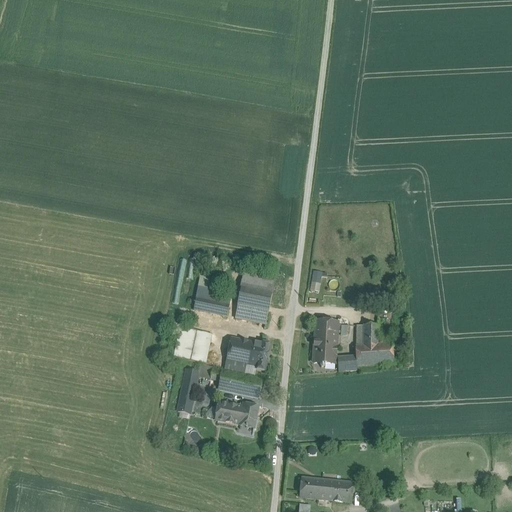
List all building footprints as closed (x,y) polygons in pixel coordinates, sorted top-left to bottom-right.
[(276,275),(245,269),(241,288),(272,294),(276,275)] [(322,292),(324,272),(313,272),(311,291),(322,292)] [(272,294),(241,288),(237,307),(268,314),(272,294)] [(231,296),(198,290),(194,311),(227,317),(231,296)] [(268,314),(237,307),(235,319),(266,325),(268,314)] [(337,323),(316,321),(315,339),(336,341),(337,323)] [(378,327),(364,327),(363,347),(378,346),(378,332),(378,327)] [(212,335),(180,328),(173,358),(206,365),(212,335)] [(252,343),(231,339),(226,362),(246,366),(247,367),(252,343)] [(336,341),(315,339),(313,364),(320,364),(320,367),(321,368),(323,369),(324,367),(325,365),(335,365),(336,341)] [(261,345),(252,343),(247,367),(256,368),(256,370),(265,372),(271,345),(261,343),(261,345)] [(363,347),(356,347),(356,357),(357,368),(358,368),(394,365),(393,351),(392,344),(378,346),(363,347)] [(404,350),(393,351),(394,365),(405,364),(404,350)] [(356,357),(344,358),(344,373),(358,372),(358,368),(357,368),(356,357)] [(246,366),(226,362),(224,371),(245,375),(246,366)] [(212,371),(206,370),(204,379),(210,381),(212,371)] [(198,374),(187,371),(178,413),(190,415),(198,374)] [(222,373),(212,371),(210,381),(220,383),(222,373)] [(263,382),(222,373),(220,383),(218,390),(259,399),(263,382)] [(240,408),(219,404),(218,404),(216,406),(215,409),(217,412),(215,421),(240,426),(244,406),(240,405),(240,408)] [(258,408),(244,406),(240,426),(246,427),(246,429),(247,429),(248,428),(254,429),(258,408)] [(217,412),(215,409),(214,411),(205,409),(203,419),(215,421),(217,412)] [(325,482),(302,480),(300,499),(323,501),(325,482)] [(353,485),(325,482),(323,501),(351,504),(353,485)]
